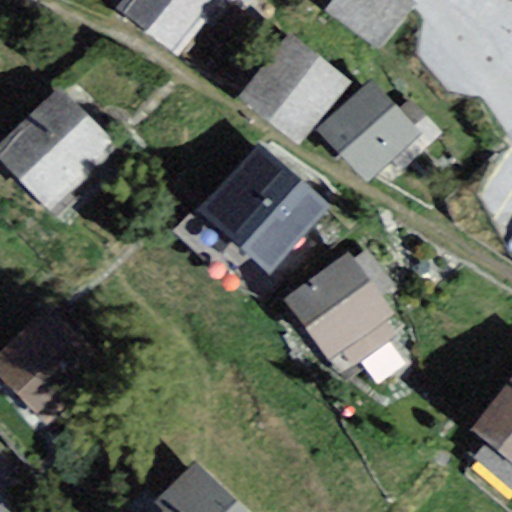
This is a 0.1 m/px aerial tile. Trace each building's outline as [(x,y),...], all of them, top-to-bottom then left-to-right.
[(111,0),(100,12),(160,68),(223,0),(111,0)] [(397,11),(382,0),(317,0),(305,16),(358,59),(397,11)] [(353,78),(292,32),(238,102),(300,148),(353,78)] [(401,109),(371,77),(314,131),(366,185),(391,161),(400,170),(440,133),(410,101),(401,109)] [(109,152),(50,92),(0,142),(0,157),(52,209),(109,152)] [(328,208),(260,147),(198,216),(267,277),(328,208)] [(354,251),(282,305),(331,369),(403,314),(354,251)] [(127,375),(48,295),(0,341),(0,382),(59,442),(127,375)] [(511,481),(511,365),(443,436),(502,492),(511,481)] [(248,511),(202,460),(143,511),(248,511)]
